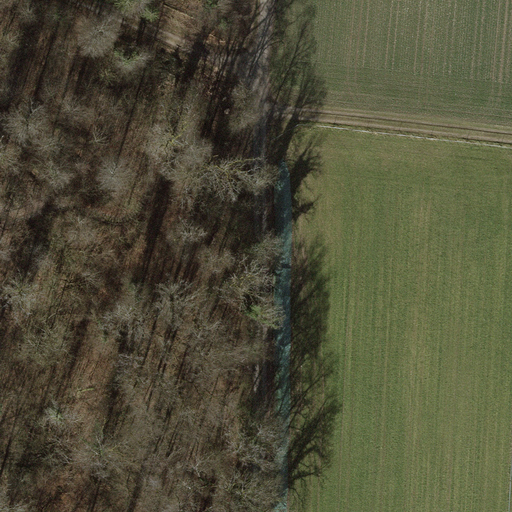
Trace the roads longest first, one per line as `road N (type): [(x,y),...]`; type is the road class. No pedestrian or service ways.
road 1 (track): [(269,0),(257,511)]
road 2 (track): [(262,109),(511,145)]
